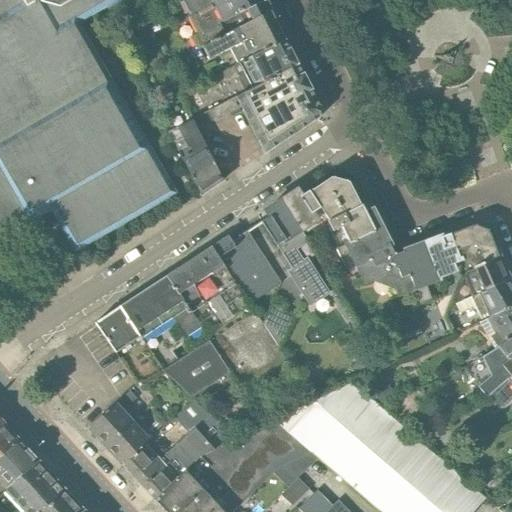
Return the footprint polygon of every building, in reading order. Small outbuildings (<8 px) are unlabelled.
[(0,0),(0,235),(51,207),(76,251),(175,194),(149,147),(144,150),(71,21),(107,0),(0,0)] [(202,47),(270,12),(264,0),(182,0),(199,32),(191,36),(197,49),(202,47)] [(237,64),(285,41),(270,12),(202,47),(208,59),(229,48),(237,64)] [(245,92),(298,65),(285,41),(237,64),(220,72),(226,83),(238,77),(245,92)] [(247,121),(310,90),(312,89),(304,73),(302,74),(298,65),(245,92),(209,110),(213,120),(239,106),(247,121)] [(320,110),(310,90),(247,121),(265,153),(319,118),(320,110)] [(194,183),(201,195),(204,193),(207,193),(211,190),(213,187),(224,180),(192,121),(168,134),(194,183)] [(281,201),(300,230),(325,214),(332,229),(338,226),(348,246),(381,228),(372,210),(365,214),(348,182),(347,183),(346,181),(334,177),(333,178),(332,177),(301,197),(297,191),(281,201)] [(309,243),(300,230),(281,201),(266,211),(270,218),(261,223),(293,272),(290,274),(311,306),(330,294),(307,257),(304,259),(297,250),(309,243)] [(450,235),(460,264),(463,263),(469,266),(468,266),(499,255),(488,230),(476,225),(450,235)] [(394,255),(381,228),(348,246),(337,251),(350,276),(358,272),(365,285),(371,281),(380,285),(394,255)] [(211,247),(249,304),(281,283),(248,232),(233,242),(228,236),(211,247)] [(460,264),(450,235),(450,234),(423,244),(437,284),(442,282),(441,279),(458,273),(454,265),(460,264)] [(394,255),(380,285),(390,290),(394,300),(437,284),(423,244),(394,255)] [(249,304),(211,247),(166,277),(229,372),(244,395),(289,365),(279,350),(263,325),(249,304)] [(468,266),(466,271),(475,293),(510,280),(499,255),(468,266)] [(119,307),(139,338),(140,338),(164,374),(191,398),(229,372),(166,277),(119,307)] [(469,296),(470,298),(474,308),(480,322),(484,320),(491,317),(511,306),(511,283),(510,280),(475,293),(469,296)] [(456,293),(450,304),(454,302),(464,298),(456,293)] [(458,311),(454,302),(450,304),(447,317),(458,311)] [(511,306),(491,317),(484,320),(493,335),(489,338),(495,348),(493,350),(494,350),(499,347),(511,338),(511,306)] [(139,338),(119,307),(94,324),(114,354),(139,338)] [(412,310),(405,313),(413,328),(419,324),(412,310)] [(511,338),(499,347),(510,361),(501,367),(502,368),(479,388),(488,398),(490,396),(510,378),(511,376),(511,338)] [(359,354),(352,368),(366,375),(373,361),(359,354)] [(511,376),(510,378),(490,396),(493,398),(492,402),(493,405),(496,407),(499,408),(503,408),(505,406),(511,399),(511,376)] [(262,427),(235,439),(201,458),(155,500),(165,511),(231,511),(233,511),(272,473),(280,466),(311,453),(319,460),(379,511),(474,511),(486,499),(353,383),(262,427)] [(392,390),(383,383),(373,396),(382,403),(392,390)] [(105,447),(134,420),(127,413),(130,410),(128,407),(138,399),(130,390),(88,428),(105,447)] [(201,458),(235,439),(212,417),(194,401),(175,418),(189,432),(165,455),(161,459),(147,444),(123,466),(155,500),(201,458)] [(165,414),(158,421),(165,428),(172,422),(165,414)] [(0,418),(0,457),(19,440),(0,418)] [(143,430),(134,420),(105,447),(123,466),(147,444),(165,428),(158,421),(148,429),(146,427),(143,430)] [(441,420),(425,425),(430,440),(446,434),(441,420)] [(19,440),(0,457),(0,480),(9,488),(38,461),(19,440)] [(298,479),(319,460),(311,453),(280,466),(272,473),(288,489),(298,479)] [(38,461),(9,488),(3,495),(20,511),(42,511),(64,490),(38,461)] [(479,490),(487,484),(481,476),(473,481),(479,490)] [(292,507),(309,491),(298,479),(288,489),(281,496),(292,507)] [(79,511),(82,510),(64,490),(42,511),(79,511)] [(301,511),(325,511),(333,506),(317,490),(298,508),(301,511)] [(333,506),(325,511),(350,511),(339,500),(333,506)]
